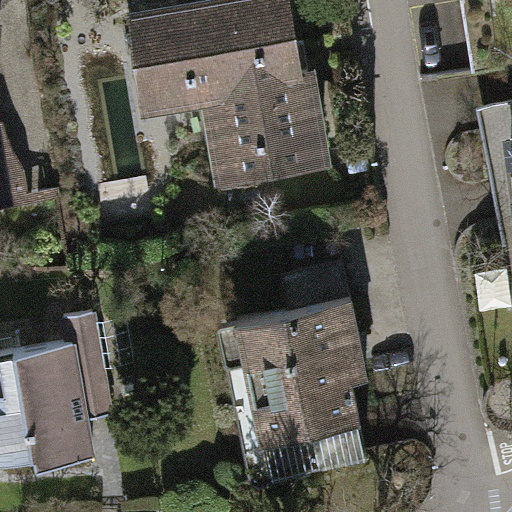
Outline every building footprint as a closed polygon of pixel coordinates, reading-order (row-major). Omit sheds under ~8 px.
[(310,0),(235,0),(130,20),(150,119),(206,107),(221,193),(345,165),(310,0)] [(8,33),(0,31),(0,218),(36,211),(31,175),(2,126),(8,33)] [(511,137),(495,140),(511,276),(511,137)] [(356,299),(218,330),(259,489),(384,464),(356,299)] [(85,340),(0,353),(0,484),(108,466),(85,340)]
